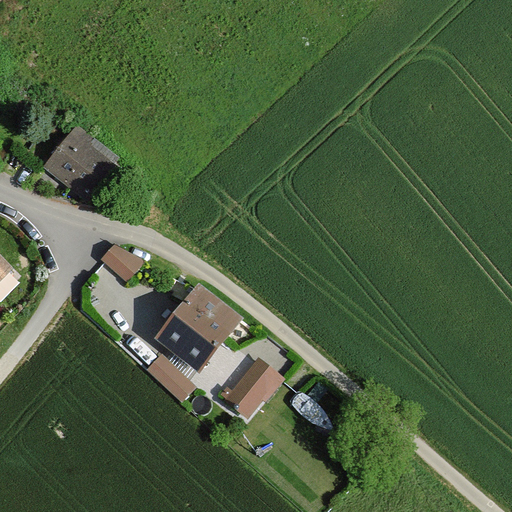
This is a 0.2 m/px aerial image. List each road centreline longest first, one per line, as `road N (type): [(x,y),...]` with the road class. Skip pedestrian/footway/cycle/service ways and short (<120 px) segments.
road 1 (residential): [(77,220),(140,236),(208,272),(403,436)]
road 2 (residential): [(77,220),(45,314),(0,373)]
